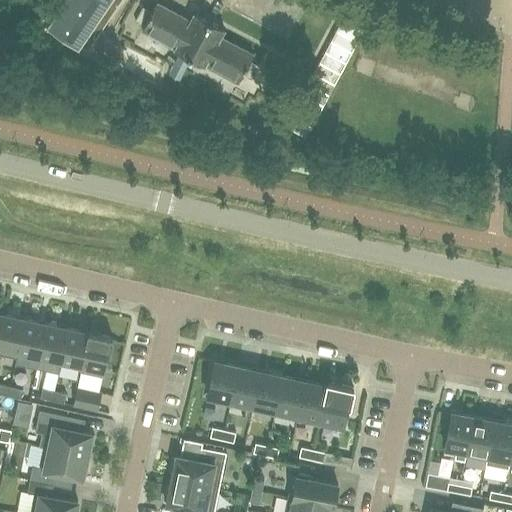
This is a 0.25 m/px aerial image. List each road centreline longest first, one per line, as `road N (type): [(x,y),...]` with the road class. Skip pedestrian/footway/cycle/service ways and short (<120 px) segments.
road 1 (residential): [(0,164),(511,280)]
road 2 (residential): [(406,351),(169,304)]
road 3 (residential): [(128,511),(169,304)]
road 4 (residential): [(169,304),(0,266)]
road 5 (residential): [(377,511),(406,351)]
